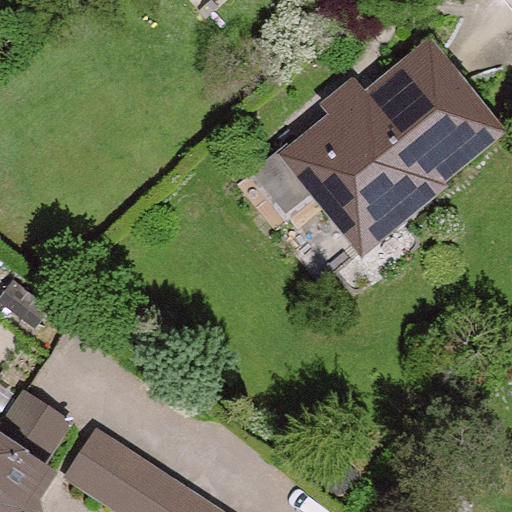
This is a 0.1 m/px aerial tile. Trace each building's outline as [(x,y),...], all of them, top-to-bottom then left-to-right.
[(508,140),(437,50),(372,103),(359,88),(329,112),(339,124),(290,163),(369,261),(449,197),(444,191),(508,140)] [(53,314),(15,285),(0,304),(37,334),(53,314)] [(72,429),(27,400),(1,442),(47,470),(72,429)] [(222,511),(99,432),(67,482),(113,511),(222,511)] [(0,511),(39,511),(53,488),(0,451),(0,511)]
